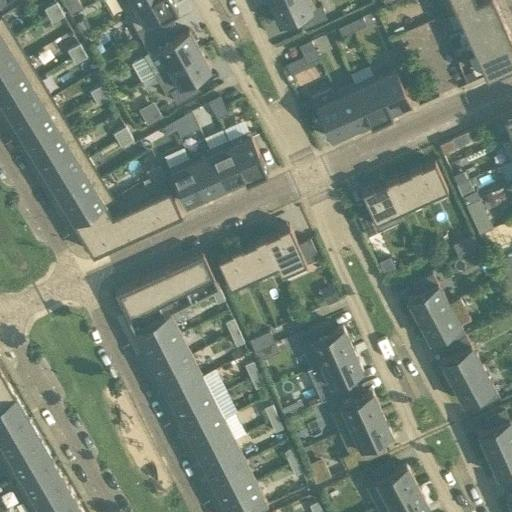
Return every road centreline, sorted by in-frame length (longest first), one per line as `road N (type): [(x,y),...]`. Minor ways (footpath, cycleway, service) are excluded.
road 1 (residential): [(493,511),(342,208),(312,177)]
road 2 (residential): [(312,177),(321,219),(415,439),(455,511)]
road 3 (residential): [(193,511),(77,280)]
road 4 (residential): [(312,177),(77,280)]
road 5 (residential): [(0,322),(113,511)]
road 6 (residential): [(511,85),(312,177)]
road 7 (residential): [(312,177),(288,158),(199,0)]
road 8 (residential): [(243,0),(310,149),(312,177)]
road 9 (residential): [(77,280),(0,148)]
